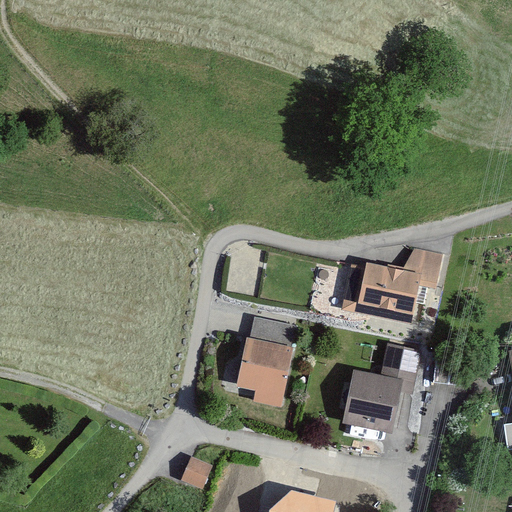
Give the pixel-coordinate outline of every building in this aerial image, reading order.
[(413,251),(400,273),(366,266),(365,269),(352,266),(343,312),(412,326),(420,284),(434,287),(440,257),(413,251)] [(290,349),(295,327),(255,318),(238,389),(257,393),(254,405),(281,411),(295,350),(290,349)] [(416,352),(385,345),(378,377),(352,371),(340,426),(389,437),(398,395),(406,397),(416,352)] [(462,357),(431,355),(429,384),(461,386),(462,357)] [(210,465),(188,458),(180,482),(201,489),(210,465)] [(330,511),(333,503),(294,494),(269,511),(330,511)]
